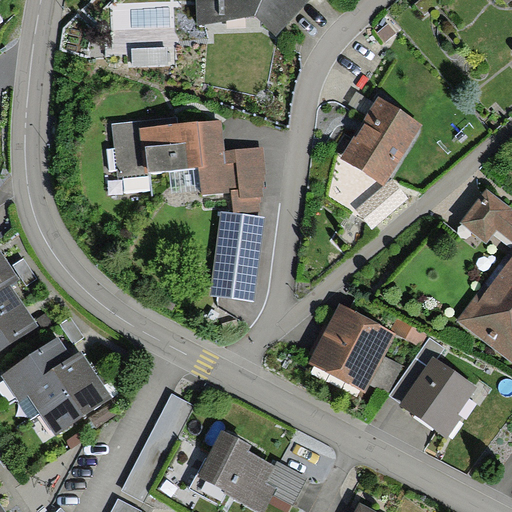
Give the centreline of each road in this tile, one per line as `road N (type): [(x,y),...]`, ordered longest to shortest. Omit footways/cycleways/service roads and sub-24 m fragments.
road 1 (residential): [(41,0),(25,118),(27,182),(43,237),(115,315),(175,348)]
road 2 (residential): [(272,323),(326,48),(382,0)]
road 3 (residential): [(511,122),(272,323)]
road 4 (residential): [(233,378),(491,511)]
road 5 (residential): [(175,348),(93,511)]
